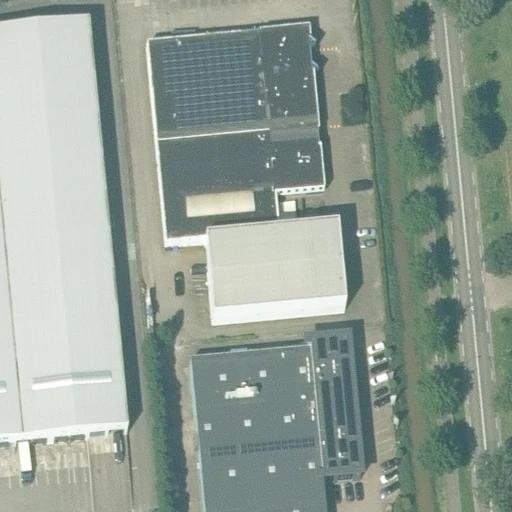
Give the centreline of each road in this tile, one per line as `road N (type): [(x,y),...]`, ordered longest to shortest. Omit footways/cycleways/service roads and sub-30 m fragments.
road 1 (unknown): [(163,511),(106,7),(210,0)]
road 2 (unknown): [(339,0),(390,511)]
road 3 (tertiary): [(490,511),(442,0)]
road 4 (unknown): [(114,511),(112,491),(100,478),(0,479)]
